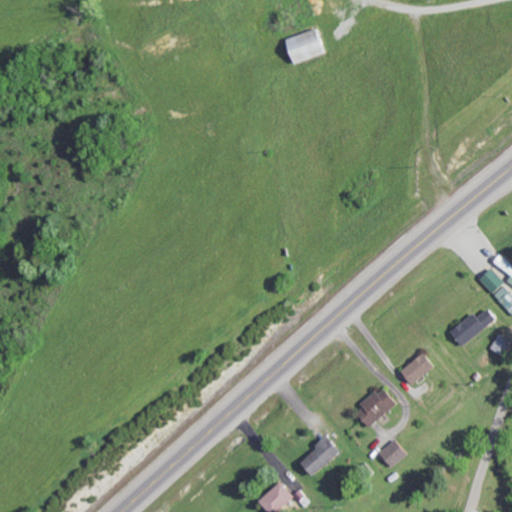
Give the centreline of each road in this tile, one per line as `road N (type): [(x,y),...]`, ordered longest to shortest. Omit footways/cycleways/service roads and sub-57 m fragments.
road 1 (trunk): [(117,511),(511,166)]
road 2 (residential): [(468,511),(511,381)]
